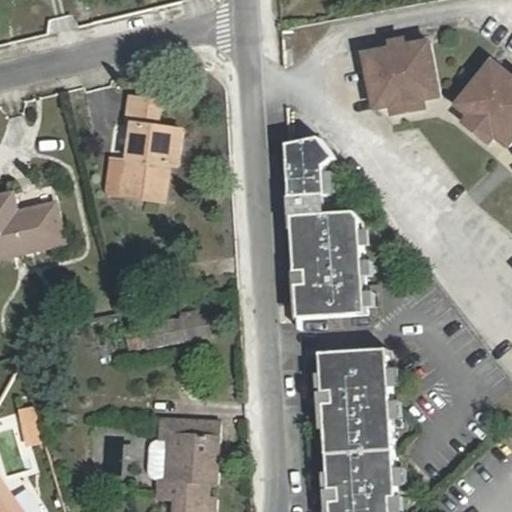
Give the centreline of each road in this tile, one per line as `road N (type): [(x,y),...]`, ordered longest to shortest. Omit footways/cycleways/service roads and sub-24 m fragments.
road 1 (residential): [(282,511),(247,24)]
road 2 (residential): [(0,78),(247,24)]
